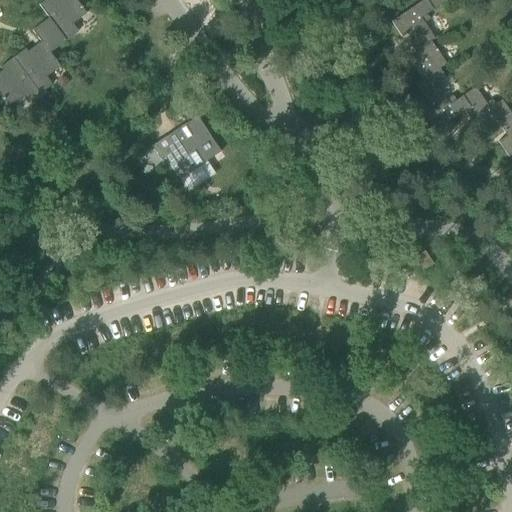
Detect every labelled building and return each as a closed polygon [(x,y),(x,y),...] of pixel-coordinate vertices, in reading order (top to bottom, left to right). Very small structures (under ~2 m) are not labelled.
[(44,0),(38,5),(48,18),(65,41),(77,32),(72,24),(85,14),(75,0),(56,0),(55,1),(53,0),(44,0)] [(409,31),(414,37),(421,48),(430,42),(434,39),(420,18),(431,11),(423,0),(421,0),(390,21),(401,37),(409,31)] [(423,0),(431,11),(447,0),(423,0)] [(25,49),(12,58),(41,97),(45,93),(44,91),(51,85),(46,77),(59,67),(49,53),(65,41),(48,18),(32,31),(42,44),(29,54),(25,49)] [(415,82),(422,94),(435,85),(444,79),(437,69),(445,64),(430,42),(421,48),(414,37),(408,42),(417,55),(409,60),(421,78),(415,82)] [(0,96),(7,106),(21,96),(26,103),(34,98),(36,100),(41,97),(12,58),(0,67),(4,73),(0,75),(0,96)] [(435,130),(463,112),(470,106),(463,95),(449,105),(435,85),(422,94),(433,109),(424,115),(435,130)] [(472,136),(495,121),(508,112),(501,100),(488,109),(474,88),(463,95),(470,106),(463,112),(470,123),(466,126),(472,136)] [(507,159),(511,155),(511,117),(508,112),(495,121),(505,138),(497,143),(507,159)] [(204,162),(220,152),(196,116),(154,144),(177,181),(192,171),(187,164),(200,155),(204,162)] [(413,258),(422,271),(432,264),(424,251),(413,258)]
